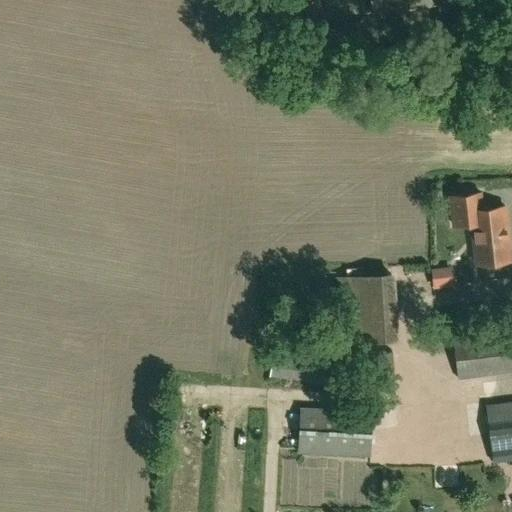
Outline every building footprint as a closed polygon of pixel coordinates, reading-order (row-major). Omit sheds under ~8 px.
[(369,0),(373,16),(329,25),(322,8),(319,0),(282,0),(289,20),(297,41),(325,31),(331,64),(382,54),(375,17),(433,5),(432,0),(369,0)] [(476,262),(511,258),(505,205),(482,208),(480,192),(450,195),(453,224),(472,222),(476,262)] [(341,342),(399,338),(395,271),(337,276),(341,342)] [(458,378),(511,370),(511,330),(453,338),(458,378)] [(330,385),(334,356),(273,348),(269,376),(330,385)] [(364,386),(394,384),(392,349),(361,351),(364,386)] [(511,400),(486,404),(493,461),(511,458),(511,400)] [(441,511),(442,499),(427,498),(429,476),(433,406),(385,403),(383,435),(371,434),(373,411),(300,407),(298,451),(370,455),(370,449),(382,450),(381,474),(415,476),(414,498),(413,498),(412,511),(441,511)]
